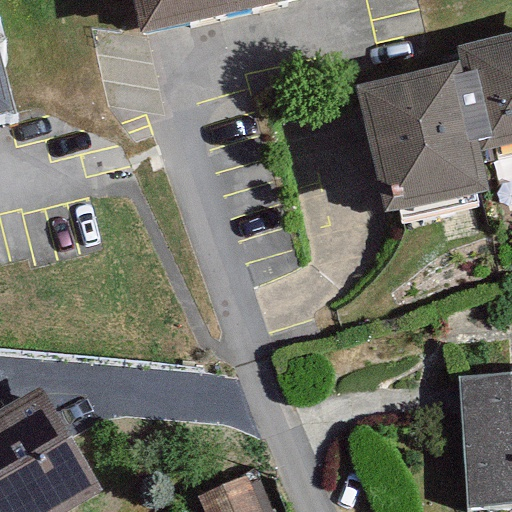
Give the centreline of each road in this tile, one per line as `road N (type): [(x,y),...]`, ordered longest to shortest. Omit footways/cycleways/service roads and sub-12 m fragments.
road 1 (residential): [(308,511),(167,145)]
road 2 (unknown): [(331,30),(189,82),(168,111),(167,145)]
